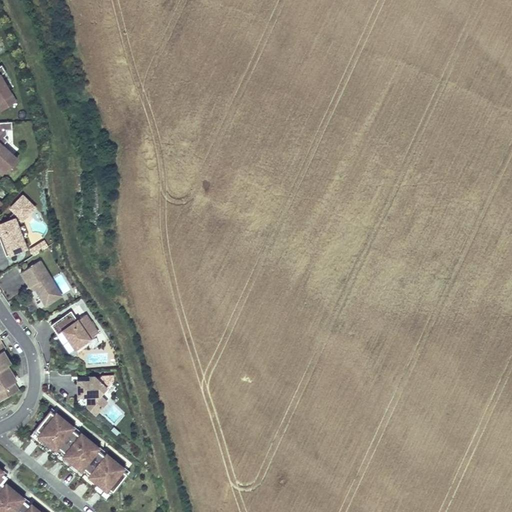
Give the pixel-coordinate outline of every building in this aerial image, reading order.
[(2,65),(0,65),(0,107),(1,109),(15,101),(0,75),(6,72),(2,65)] [(0,171),(3,175),(13,163),(7,158),(11,153),(3,146),(10,138),(7,135),(7,134),(7,130),(12,130),(12,121),(0,121),(0,171)] [(13,163),(17,159),(11,153),(7,158),(13,163)] [(11,219),(1,223),(5,232),(8,240),(1,243),(6,255),(20,249),(19,247),(25,245),(22,237),(28,235),(24,225),(18,227),(16,222),(23,219),(34,207),(23,195),(11,207),(14,211),(10,216),(11,219)] [(47,247),(44,241),(35,247),(38,252),(47,247)] [(40,260),(21,272),(29,287),(33,285),(41,299),(58,289),(40,260)] [(41,299),(45,305),(61,295),(58,289),(41,299)] [(77,320),(71,311),(51,324),(57,334),(63,330),(75,348),(98,333),(85,314),(77,320)] [(0,400),(15,391),(11,384),(13,382),(9,374),(5,376),(3,373),(5,372),(3,368),(0,369),(0,400)] [(106,387),(94,376),(90,376),(88,384),(85,384),(85,380),(77,380),(78,396),(87,396),(87,406),(95,414),(106,401),(99,395),(106,387)] [(30,436),(43,446),(64,420),(56,413),(54,415),(50,411),(30,436)] [(43,446),(55,456),(75,432),(71,429),(73,427),(64,420),(43,446)] [(55,456),(68,467),(89,440),(81,433),(79,435),(75,432),(55,456)] [(68,467),(81,477),(101,453),(97,450),(98,447),(89,440),(68,467)] [(81,477),(93,487),(115,461),(106,454),(105,456),(101,453),(81,477)] [(93,487),(107,498),(126,474),(122,470),(124,468),(115,461),(93,487)] [(0,508),(15,491),(6,484),(4,486),(1,483),(0,483),(0,508)] [(0,508),(0,511),(18,511),(26,503),(22,500),(23,498),(15,491),(0,508)] [(18,511),(39,511),(40,511),(31,504),(30,506),(26,503),(18,511)]
